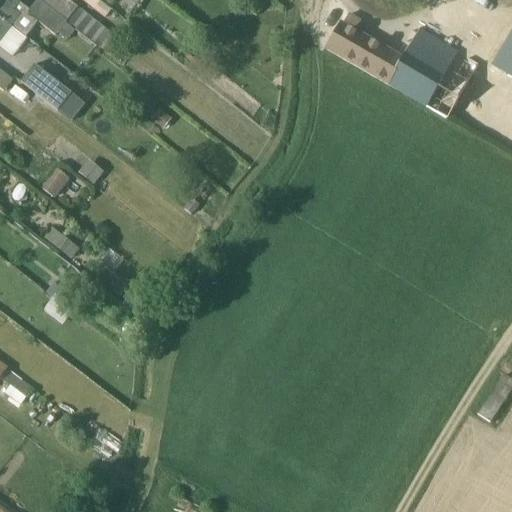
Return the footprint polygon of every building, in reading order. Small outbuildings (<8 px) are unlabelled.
[(0,0),(0,17),(5,22),(11,26),(20,16),(14,11),(20,3),(16,0),(0,0)] [(66,22),(38,0),(27,14),(55,36),(65,23),(66,22)] [(77,7),(68,0),(38,0),(66,22),(77,7)] [(112,10),(98,0),(81,0),(105,19),(112,10)] [(66,22),(65,23),(76,31),(111,58),(123,43),(77,7),(66,22)] [(11,26),(5,22),(0,17),(0,42),(12,27),(11,26)] [(404,59),(344,24),(340,22),(324,50),(445,120),(478,66),(457,53),(457,52),(438,41),(438,40),(422,30),(404,59)] [(197,66),(200,62),(190,54),(186,58),(197,66)] [(69,122),(84,104),(35,65),(21,83),(69,122)] [(0,88),(4,92),(13,80),(0,69),(0,88)] [(159,110),(151,120),(163,130),(171,120),(159,110)] [(79,174),(93,185),(103,173),(89,161),(79,174)] [(43,191),(54,199),(69,180),(58,171),(43,191)] [(199,206),(192,200),(184,209),(191,215),(199,206)] [(64,254),(72,244),(62,236),(53,246),(64,254)] [(61,289),(53,299),(69,311),(77,302),(61,289)] [(151,306),(133,292),(123,305),(141,319),(151,306)] [(71,312),(69,311),(53,299),(43,311),(61,325),(71,312)]
